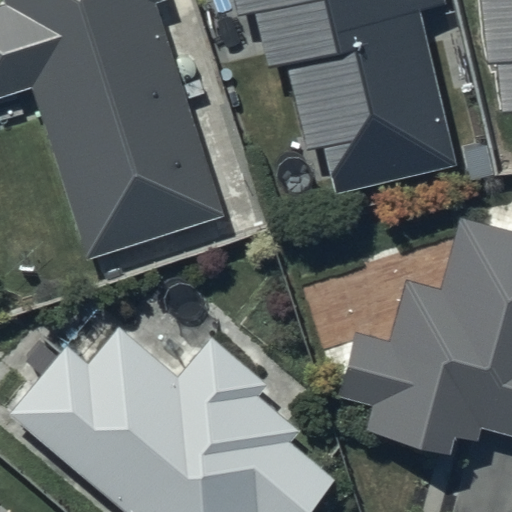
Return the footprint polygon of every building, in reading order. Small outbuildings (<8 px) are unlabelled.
[(0,0),(0,89),(32,79),(87,249),(223,205),(157,0),(0,0)] [(234,0),(235,3),(247,0),(252,0),(266,56),(285,51),(306,141),(323,137),(335,185),(454,156),(417,4),(433,0),(234,0)] [(511,0),(480,0),(485,53),(497,52),(502,104),(511,103),(511,0)] [(390,332),(354,325),(338,386),(374,394),(367,421),(448,442),(452,428),(476,434),(480,416),(511,423),(511,219),(511,223),(457,210),(439,280),(405,271),(390,332)] [(64,339),(7,406),(134,511),(296,511),(332,470),(289,434),(298,423),(258,390),(267,378),(209,329),(177,367),(120,320),(87,359),(64,339)]
